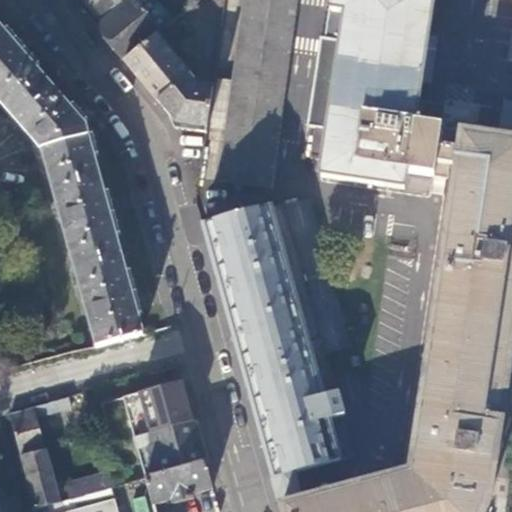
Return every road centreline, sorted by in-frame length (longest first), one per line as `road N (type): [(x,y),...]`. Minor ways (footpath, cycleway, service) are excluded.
road 1 (residential): [(200,338),(148,139),(36,0)]
road 2 (residential): [(0,391),(200,338)]
road 3 (residential): [(245,511),(200,338)]
